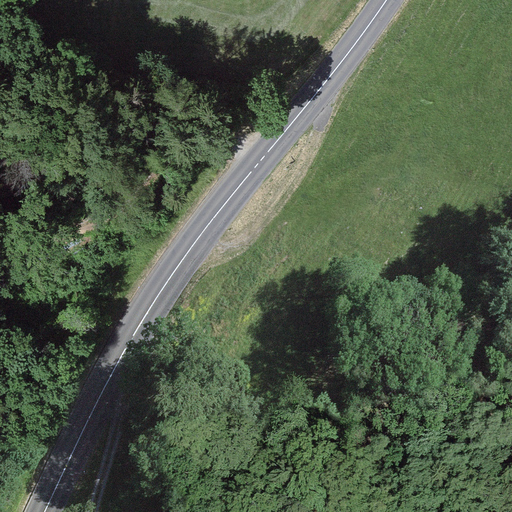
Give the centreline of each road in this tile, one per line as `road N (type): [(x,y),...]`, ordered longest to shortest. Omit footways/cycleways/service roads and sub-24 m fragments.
road 1 (primary): [(387,0),(145,313),(44,511)]
road 2 (track): [(145,313),(101,511)]
